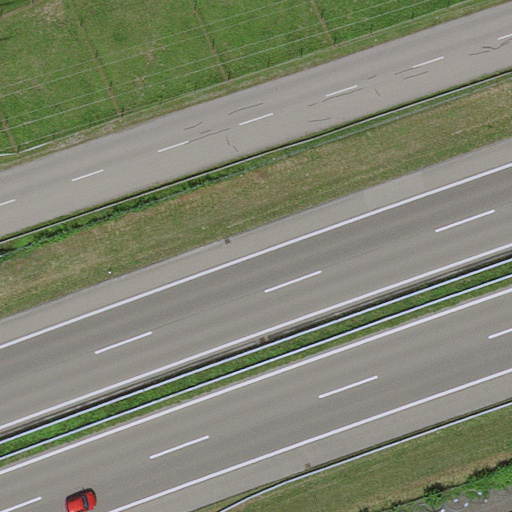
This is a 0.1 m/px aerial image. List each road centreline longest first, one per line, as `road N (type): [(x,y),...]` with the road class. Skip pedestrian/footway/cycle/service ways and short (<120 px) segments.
road 1 (motorway): [(511,206),(0,389)]
road 2 (unclassified): [(0,207),(511,36)]
road 3 (motorway): [(8,511),(511,331)]
